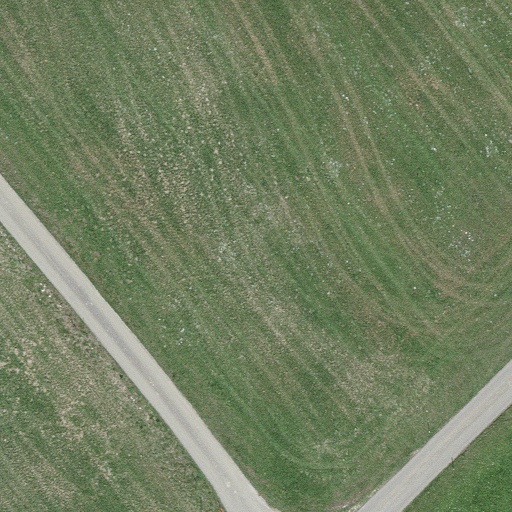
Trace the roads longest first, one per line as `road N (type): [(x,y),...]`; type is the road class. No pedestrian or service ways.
road 1 (unclassified): [(253,511),(0,196)]
road 2 (unclassified): [(511,400),(398,511)]
